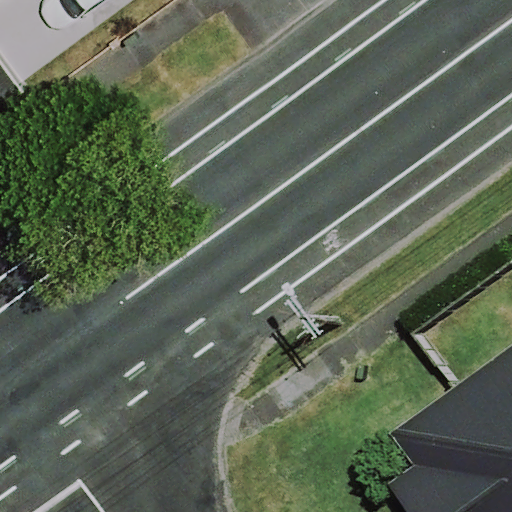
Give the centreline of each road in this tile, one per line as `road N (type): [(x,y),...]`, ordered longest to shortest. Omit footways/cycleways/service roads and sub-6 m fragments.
road 1 (tertiary): [(6,387),(511,20)]
road 2 (residential): [(6,387),(99,511)]
